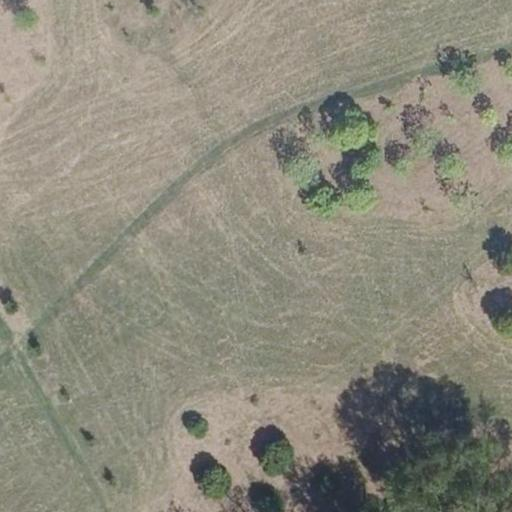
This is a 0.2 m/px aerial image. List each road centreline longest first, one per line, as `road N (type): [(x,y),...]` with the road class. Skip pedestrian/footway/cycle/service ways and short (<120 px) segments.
road 1 (track): [(511,39),(234,114),(5,345)]
road 2 (track): [(5,345),(82,443),(122,511)]
